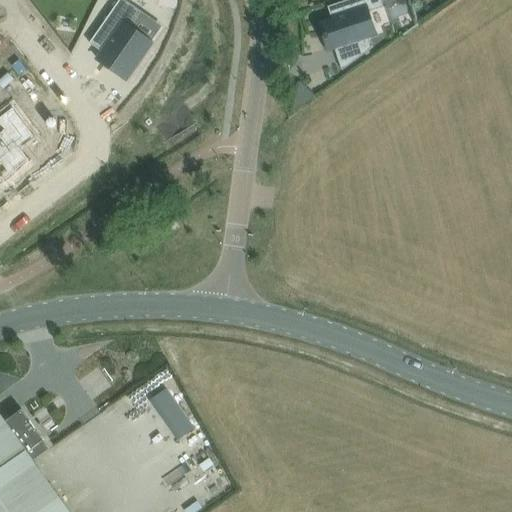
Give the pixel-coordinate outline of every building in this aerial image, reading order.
[(332,18),(318,23),(319,25),(322,24),(327,41),(334,39),(338,50),(343,63),(340,64),(342,71),(372,49),(369,39),(379,36),(378,34),(375,35),(368,13),(384,7),(382,2),(388,0),(350,0),(328,7),(332,18)] [(119,2),(90,44),(103,53),(98,60),(127,80),(153,44),(152,43),(133,30),(142,18),(119,2)] [(0,183),(3,182),(4,183),(17,172),(16,171),(29,161),(31,160),(30,159),(29,159),(20,148),(34,137),(35,136),(34,135),(13,109),(14,109),(13,107),(11,108),(12,109),(0,117),(0,124),(4,130),(0,132),(0,183)] [(162,396),(177,390),(172,379),(158,386),(162,396)] [(0,412),(0,511),(71,511),(35,461),(51,449),(23,410),(7,422),(0,412)]
